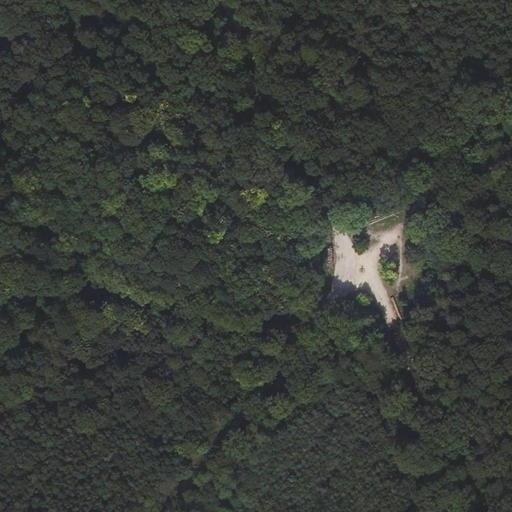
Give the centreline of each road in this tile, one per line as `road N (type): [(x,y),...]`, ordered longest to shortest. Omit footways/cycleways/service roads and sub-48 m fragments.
road 1 (unclassified): [(225,0),(358,271),(162,511)]
road 2 (track): [(358,271),(482,511)]
road 3 (track): [(358,271),(511,80)]
